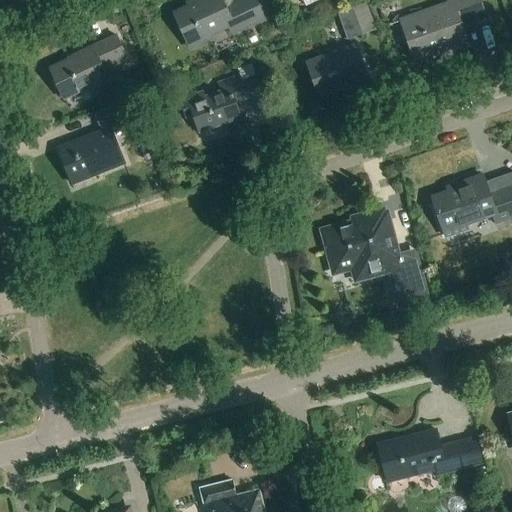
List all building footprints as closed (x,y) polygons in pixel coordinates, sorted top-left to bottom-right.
[(232,34),(264,19),(255,0),(245,0),(226,9),(222,0),(198,0),(200,4),(176,15),(192,51),(212,42),(209,36),(228,27),(232,34)] [(463,29),(488,20),(481,0),(451,0),(400,18),(415,61),(440,51),(442,55),(469,46),(463,29)] [(362,36),(352,10),(338,15),(348,41),(362,36)] [(105,72),(129,62),(117,37),(79,54),(81,57),(52,70),(65,99),(109,79),(105,72)] [(320,96),(366,81),(354,47),(307,63),(320,96)] [(240,76),(218,84),(221,92),(204,98),(202,93),(181,100),(188,117),(194,115),(200,133),(241,118),(235,104),(262,94),(251,66),(238,71),(240,76)] [(110,129),(142,117),(135,99),(95,114),(102,132),(110,129)] [(72,184),(124,164),(110,129),(102,132),(58,149),(72,184)] [(511,217),(511,186),(490,194),(483,176),(457,185),(458,190),(432,199),(444,232),(446,239),(471,231),(469,224),(492,216),(495,224),(511,217)] [(323,232),(331,264),(335,277),(354,272),(356,281),(398,270),(395,258),(398,257),(397,255),(386,215),(384,215),(383,212),(363,217),(364,221),(347,225),(345,224),(334,227),(332,229),(323,232)] [(417,250),(397,255),(398,257),(401,270),(387,273),(397,311),(430,303),(417,250)] [(476,438),(441,447),(436,430),(379,445),(389,482),(436,470),(438,476),(483,464),(476,438)] [(260,511),(255,491),(235,496),(231,481),(199,489),(203,505),(211,503),(213,511),(260,511)]
